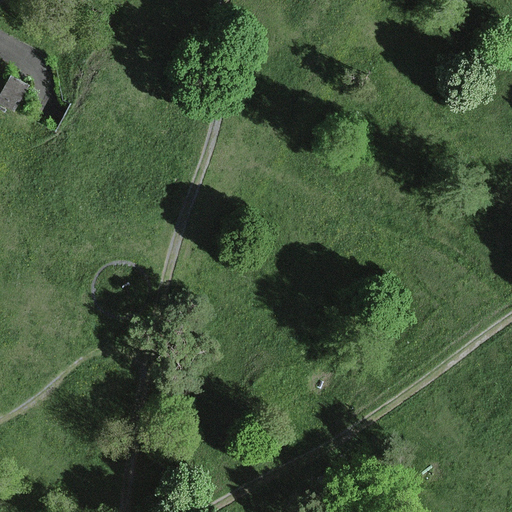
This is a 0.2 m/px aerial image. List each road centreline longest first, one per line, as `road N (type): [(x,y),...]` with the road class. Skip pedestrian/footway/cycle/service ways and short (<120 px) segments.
road 1 (track): [(227,0),(216,117),(147,360),(124,511)]
road 2 (track): [(205,511),(380,414),(511,317)]
